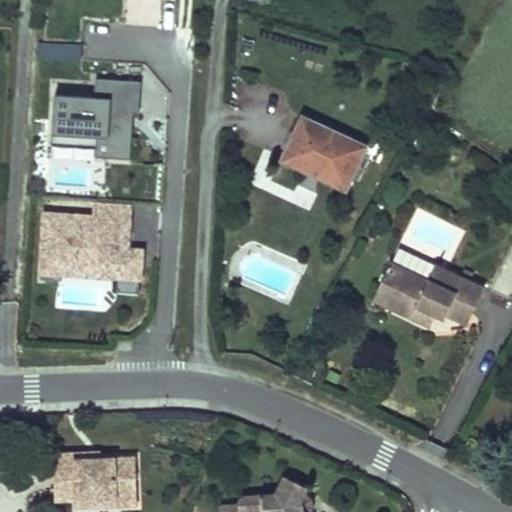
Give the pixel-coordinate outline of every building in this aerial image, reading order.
[(81,41),(39,40),(39,56),(81,57),(81,41)] [(102,97),(63,94),(57,158),(104,161),(104,158),(138,161),(142,114),(148,115),(150,82),(104,78),(102,97)] [(379,145),(316,115),(294,162),(358,191),(379,145)] [(101,218),(51,213),(46,271),(67,273),(68,262),(123,267),(123,278),(145,280),(147,252),(132,251),(136,205),(102,202),(101,218)] [(443,263),(435,278),(396,259),(382,287),(377,297),(415,316),(434,326),(438,316),(447,298),(458,303),(452,314),(472,324),(490,286),(443,263)] [(447,298),(438,316),(449,321),(452,314),(458,303),(447,298)] [(96,452),(83,453),(83,463),(97,462),(96,452)] [(83,453),(49,454),(51,502),(73,501),(73,492),(93,491),(94,506),(134,504),(132,460),(97,462),(83,463),(83,453)] [(235,505),(214,506),(214,511),(296,511),(295,510),(301,499),(306,490),(282,475),(270,497),(234,500),(235,505)] [(73,492),(73,501),(73,507),(94,506),(93,491),(73,492)] [(307,511),(306,502),(301,499),(295,510),(296,511),(307,511)]
